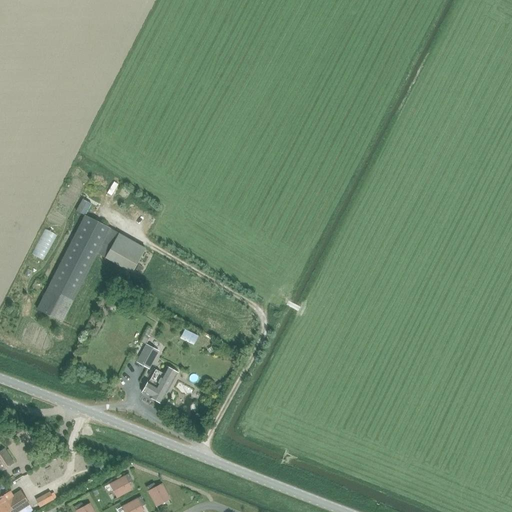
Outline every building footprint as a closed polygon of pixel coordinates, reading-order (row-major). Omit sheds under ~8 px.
[(82,199),(76,211),(84,216),(91,204),(82,199)] [(91,221),(83,217),(35,310),(60,323),(95,254),(130,274),(143,250),(107,230),(108,230),(91,221)] [(159,351),(145,344),(135,362),(149,370),(159,351)] [(155,385),(148,381),(141,393),(148,397),(148,398),(159,404),(176,374),(165,367),(155,385)] [(3,450),(0,452),(0,468),(1,470),(12,464),(3,450)] [(117,498),(132,490),(127,481),(131,479),(128,474),(124,476),(109,484),(117,498)] [(170,499),(162,484),(153,489),(151,485),(146,487),(148,491),(156,507),(170,499)] [(0,511),(17,511),(29,505),(20,491),(13,496),(9,491),(0,497),(0,511)] [(50,494),(36,502),(39,507),(53,500),(50,494)] [(123,511),(143,511),(139,504),(143,502),(140,497),(136,499),(121,507),(123,511)]
